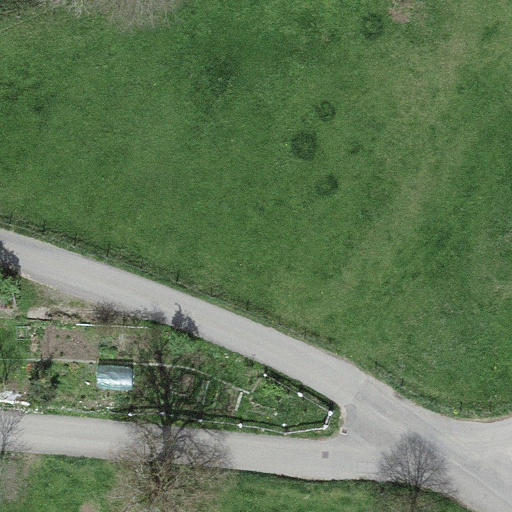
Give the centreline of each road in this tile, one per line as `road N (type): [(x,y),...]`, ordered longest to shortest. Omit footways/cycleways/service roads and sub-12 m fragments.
road 1 (unclassified): [(0,250),(115,284),(313,367),(378,401),(466,467)]
road 2 (residential): [(0,429),(466,467)]
